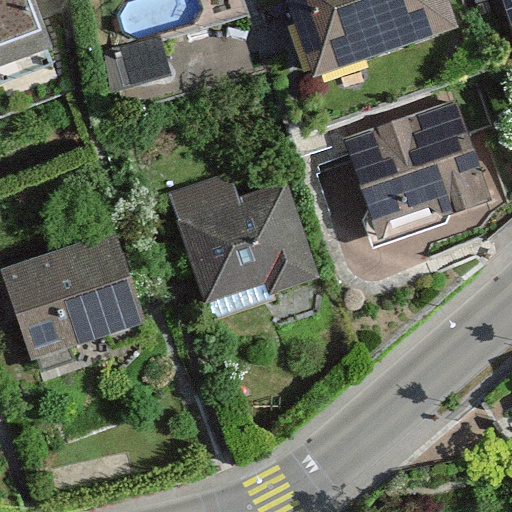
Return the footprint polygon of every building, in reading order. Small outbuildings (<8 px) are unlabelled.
[(0,0),(0,56),(38,43),(22,0),(0,0)] [(273,0),(300,79),(450,29),(440,0),(273,0)] [(511,0),(501,0),(511,30),(511,0)] [(366,250),(496,211),(464,105),(334,144),(366,250)] [(205,318),(320,280),(289,185),(242,201),(234,177),(166,199),(205,318)] [(0,267),(26,363),(141,332),(115,235),(0,265),(0,267)]
